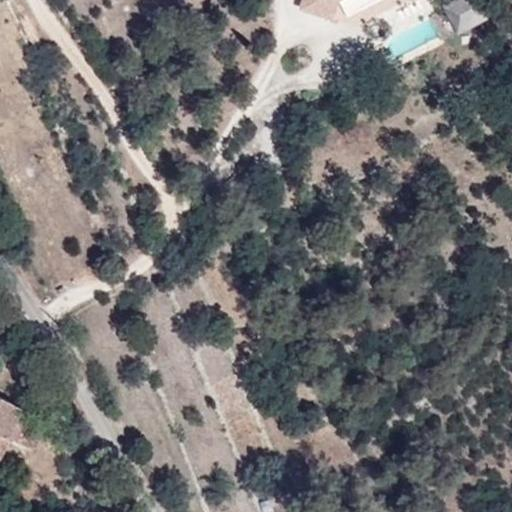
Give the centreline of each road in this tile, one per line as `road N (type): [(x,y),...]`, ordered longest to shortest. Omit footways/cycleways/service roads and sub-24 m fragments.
road 1 (track): [(49,310),(146,258),(289,51),(282,0)]
road 2 (unclassified): [(0,229),(171,511)]
road 3 (track): [(172,220),(118,101),(50,23),(43,0)]
